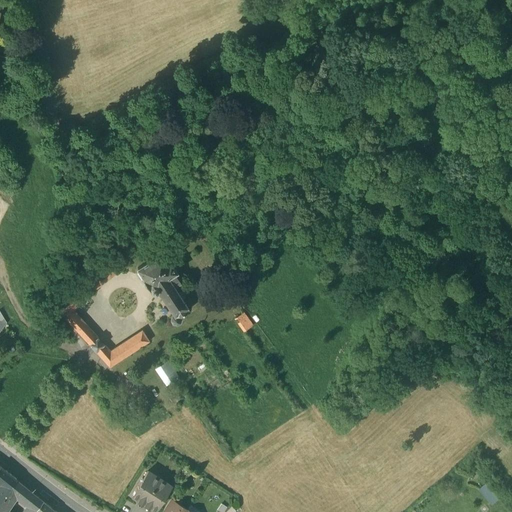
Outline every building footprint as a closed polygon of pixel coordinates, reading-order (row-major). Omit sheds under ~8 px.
[(13,60),(0,57),(0,73),(9,76),(10,76),(11,68),(13,60)] [(21,70),(11,68),(10,76),(9,76),(8,81),(7,84),(17,86),(19,78),(21,70)] [(27,71),(21,70),(19,78),(27,81),(28,72),(27,71)] [(43,112),(32,118),(39,130),(46,126),(44,112),(43,112)] [(82,280),(92,293),(133,260),(123,247),(82,280)] [(161,254),(137,268),(139,271),(137,272),(141,279),(143,278),(144,280),(143,280),(149,289),(150,289),(153,294),(158,291),(174,315),(172,316),(171,318),(171,320),(172,322),(173,323),(174,324),(176,325),(178,324),(180,323),(181,322),(181,320),(181,318),(180,316),(188,311),(181,299),(182,299),(184,298),(185,297),(185,295),(185,293),(184,292),(182,291),(181,291),(179,291),(178,292),(177,293),(173,286),(177,283),(175,280),(177,279),(174,274),(176,272),(170,263),(168,264),(161,254)] [(92,293),(82,280),(61,298),(72,310),(92,293)] [(72,310),(61,298),(52,304),(91,346),(98,339),(72,310)] [(0,313),(0,331),(9,321),(0,313)] [(243,313),(235,319),(243,332),(252,326),(243,313)] [(142,332),(110,352),(118,361),(124,358),(126,356),(149,342),(142,332)] [(96,352),(103,345),(100,341),(98,339),(91,346),(93,349),(96,352)] [(103,345),(96,352),(109,367),(118,361),(110,352),(103,345)] [(178,376),(168,361),(156,369),(165,384),(178,376)] [(105,375),(102,378),(110,386),(113,384),(105,375)] [(0,482),(2,484),(0,487),(0,502),(16,479),(0,466),(0,482)] [(148,471),(132,496),(137,500),(137,501),(139,499),(143,501),(141,504),(143,505),(159,478),(148,471)] [(159,478),(143,505),(144,506),(146,503),(149,505),(148,508),(149,508),(149,507),(155,511),(172,486),(159,478)] [(30,490),(16,479),(0,502),(6,506),(8,504),(9,505),(16,495),(23,501),(30,490)] [(30,490),(23,501),(28,506),(35,511),(36,510),(43,501),(30,490)] [(170,499),(163,510),(166,511),(168,511),(175,502),(170,499)] [(55,511),(56,511),(43,501),(36,510),(35,511),(34,511),(55,511)] [(168,511),(185,511),(187,510),(175,502),(168,511)]
